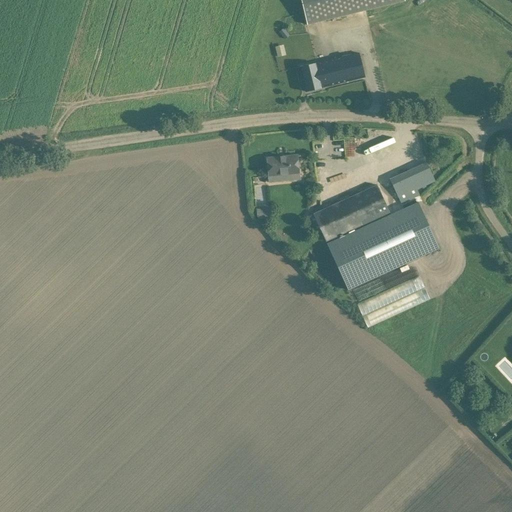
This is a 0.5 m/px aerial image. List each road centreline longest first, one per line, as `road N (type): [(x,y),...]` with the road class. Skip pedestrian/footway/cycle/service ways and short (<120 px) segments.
road 1 (unclassified): [(486,123),(274,117),(0,154)]
road 2 (unclassified): [(511,244),(481,193),(486,123)]
